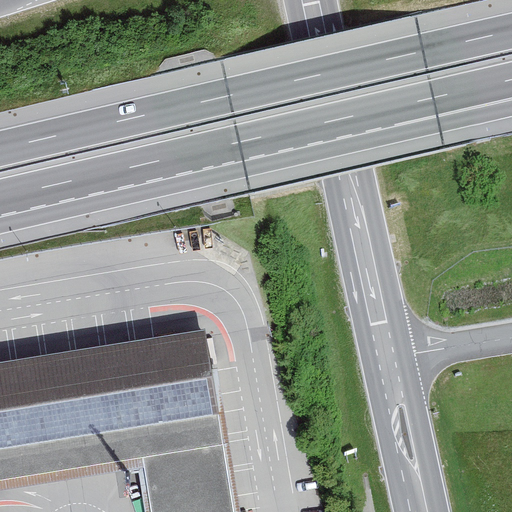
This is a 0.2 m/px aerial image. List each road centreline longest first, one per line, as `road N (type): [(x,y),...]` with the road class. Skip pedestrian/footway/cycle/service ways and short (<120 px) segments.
road 1 (motorway): [(511,31),(0,148)]
road 2 (primary): [(401,430),(309,0)]
road 3 (motorway): [(0,198),(268,134)]
road 4 (motorway): [(268,134),(511,78)]
road 5 (motorway): [(268,134),(357,136),(511,104)]
